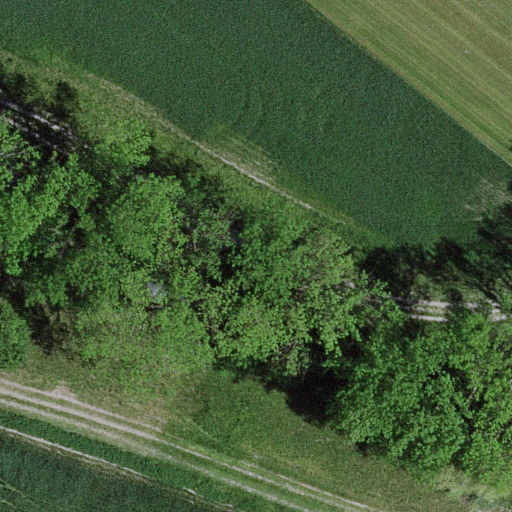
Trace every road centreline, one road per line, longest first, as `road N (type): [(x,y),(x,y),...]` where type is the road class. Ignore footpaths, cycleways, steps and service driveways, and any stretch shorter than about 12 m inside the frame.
road 1 (track): [(511,302),(453,309),(218,247),(0,115)]
road 2 (track): [(457,511),(0,364)]
